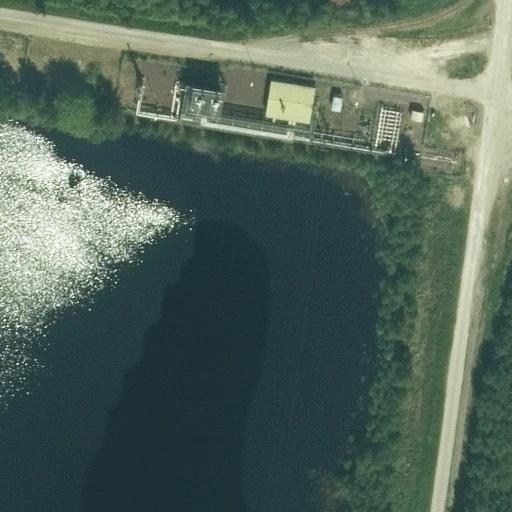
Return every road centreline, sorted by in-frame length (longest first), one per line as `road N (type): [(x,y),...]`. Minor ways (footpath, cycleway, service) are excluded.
road 1 (track): [(498,92),(0,9)]
road 2 (track): [(498,92),(440,511)]
